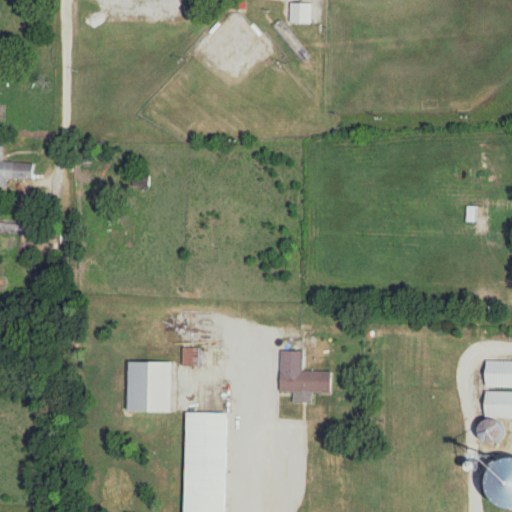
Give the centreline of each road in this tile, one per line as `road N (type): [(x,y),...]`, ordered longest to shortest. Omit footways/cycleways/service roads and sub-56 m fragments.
road 1 (residential): [(276,511),(276,342),(247,331),(144,323),(90,298),(76,283),(63,185)]
road 2 (residential): [(63,185),(69,0)]
